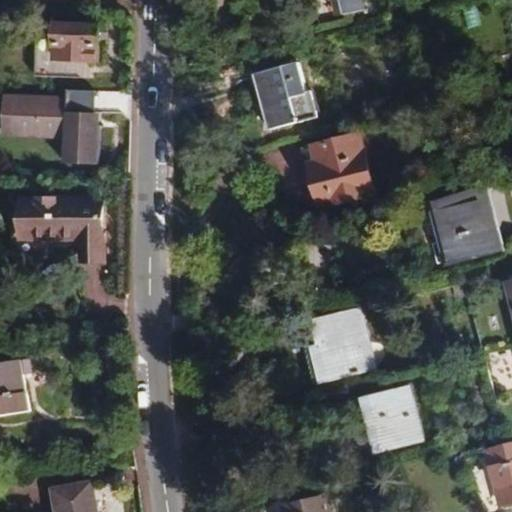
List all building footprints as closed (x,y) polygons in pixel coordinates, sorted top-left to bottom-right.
[(336,0),(341,16),(368,10),(365,0),(336,0)] [(56,25),(55,61),(100,62),(101,26),(56,25)] [(260,76),(274,131),(301,124),(295,99),(308,95),(300,65),(260,76)] [(95,124),(97,90),(70,89),(69,102),(7,100),(5,135),(67,137),(67,163),(100,164),(101,124),(95,124)] [(377,194),(362,136),(315,148),(318,163),(324,182),(316,184),(322,208),(377,194)] [(324,182),(318,163),(311,166),(316,184),(324,182)] [(433,200),(450,267),(505,253),(488,187),(433,200)] [(104,239),(103,201),(20,203),(20,240),(82,238),(104,239)] [(105,263),(104,239),(82,238),(83,263),(105,263)] [(379,370),(364,311),(317,323),(324,349),(317,351),(325,383),(379,370)] [(325,383),(317,351),(309,353),(316,385),(325,383)] [(0,365),(0,416),(32,411),(29,392),(28,392),(25,373),(33,371),(31,360),(0,365)] [(367,401),(380,454),(428,443),(414,389),(367,401)] [(511,446),(489,453),(503,508),(511,505),(511,446)] [(53,491),(56,511),(98,511),(94,484),(53,491)] [(289,510),(289,511),(338,511),(335,498),(289,510)]
